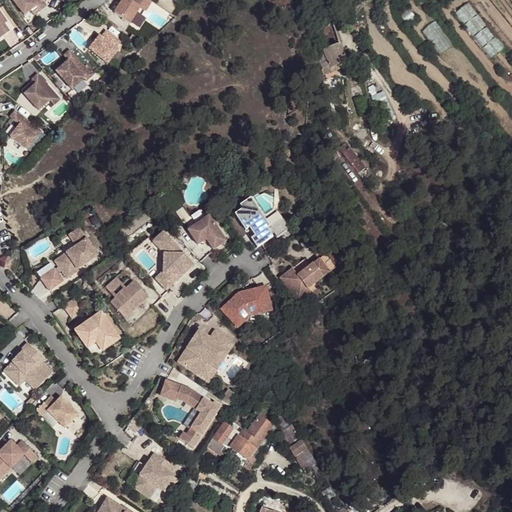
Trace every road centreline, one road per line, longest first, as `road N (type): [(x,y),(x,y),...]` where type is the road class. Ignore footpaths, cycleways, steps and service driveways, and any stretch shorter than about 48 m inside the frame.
road 1 (residential): [(116,421),(0,271)]
road 2 (track): [(329,0),(401,115),(393,162)]
